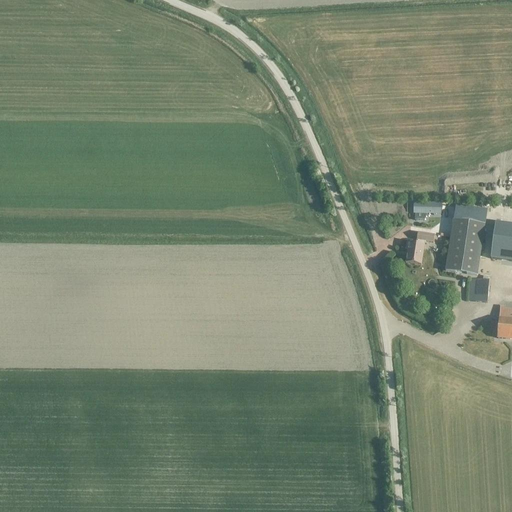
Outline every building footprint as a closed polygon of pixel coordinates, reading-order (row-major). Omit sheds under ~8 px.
[(441,206),(415,205),(414,214),(440,215),(441,206)] [(453,221),(446,272),(477,276),(484,226),(453,221)] [(511,225),(495,223),(490,259),(511,262),(511,225)] [(407,251),(405,263),(421,266),(425,242),(434,243),(435,236),(418,233),(417,241),(418,241),(417,245),(407,243),(405,251),(407,251)] [(470,280),(468,302),(487,303),(489,281),(470,280)] [(498,327),(497,339),(511,340),(511,313),(503,313),(503,310),(500,310),(500,312),(498,327)]
